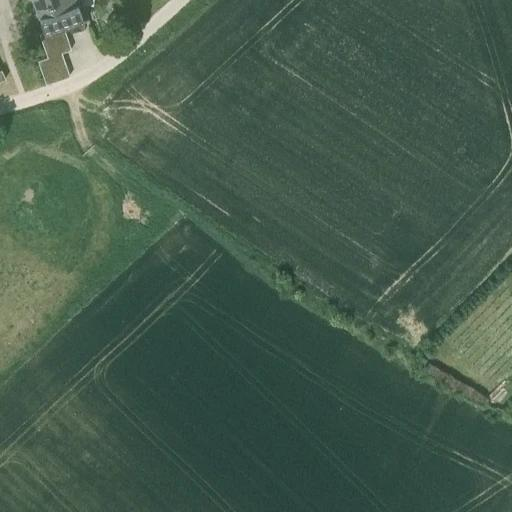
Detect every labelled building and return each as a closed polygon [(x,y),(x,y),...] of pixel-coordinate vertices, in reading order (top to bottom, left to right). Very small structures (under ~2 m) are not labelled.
[(39,18),(44,32),(63,26),(63,25),(88,17),(82,0),(56,0),(35,7),(39,18)] [(67,37),(63,26),(44,32),(39,34),(43,45),(67,37)] [(71,49),(67,37),(43,45),(47,57),(61,52),(71,49)] [(65,64),(61,52),(47,57),(37,61),(41,72),(65,64)] [(69,76),(65,64),(41,72),(45,84),(69,76)]
